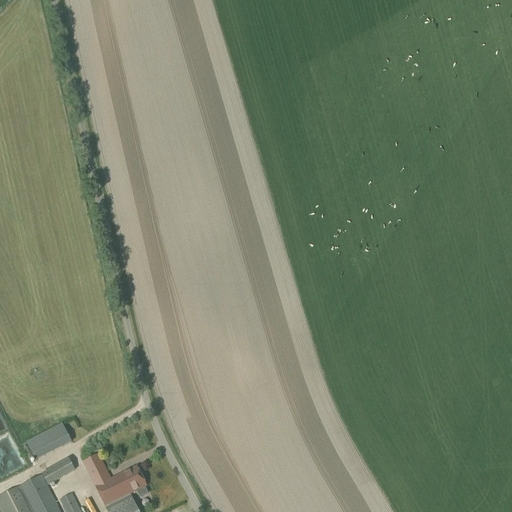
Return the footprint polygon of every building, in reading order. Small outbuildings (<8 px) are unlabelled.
[(36,462),(72,443),(62,424),(25,443),(36,462)] [(84,462),(108,511),(138,511),(130,495),(147,487),(138,467),(111,480),(99,455),(84,462)] [(48,486),(75,471),(68,459),(42,475),(48,486)] [(0,507),(2,511),(60,511),(42,476),(0,497),(0,507)] [(62,499),(68,511),(79,511),(70,495),(62,499)]
